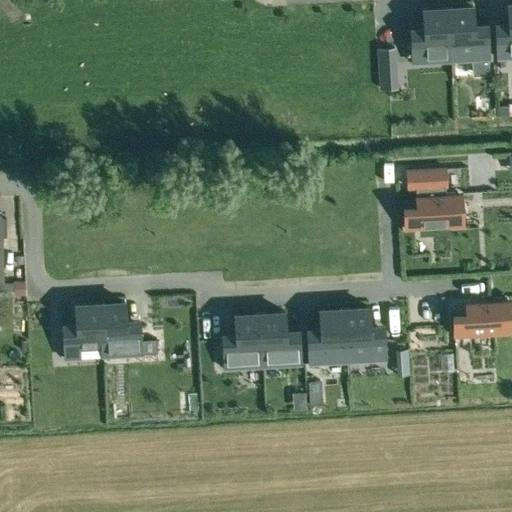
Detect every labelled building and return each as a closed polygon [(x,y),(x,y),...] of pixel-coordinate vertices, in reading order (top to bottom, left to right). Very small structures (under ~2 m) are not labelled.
[(508,22),(495,22),(497,57),(511,56),(511,2),(507,3),(508,22)] [(447,6),(450,60),(489,58),(487,23),(473,24),(472,5),(447,6)] [(423,27),(410,27),(412,62),(450,60),(447,6),(422,8),(423,27)] [(379,65),(395,64),(394,47),(378,48),(379,65)] [(445,220),(459,220),(457,191),(446,192),(445,185),(446,185),(445,167),(407,169),(408,187),(415,186),(416,194),(416,204),(403,205),(405,229),(420,228),(420,226),(445,224),(445,220)] [(343,249),(342,205),(287,206),(288,250),(343,249)] [(511,232),(489,233),(490,247),(511,245),(511,232)] [(454,336),(470,335),(470,333),(495,331),(495,327),(508,327),(507,298),(504,298),(504,299),(465,301),(466,311),(453,312),(454,336)] [(139,318),(125,319),(124,300),(99,302),(103,355),(141,353),(139,324),(139,318)] [(432,327),(431,301),(421,301),(422,327),(432,327)] [(76,322),(62,323),(64,358),(79,357),(79,347),(101,346),(102,355),(103,355),(99,302),(75,303),(76,322)] [(344,307),(347,361),(385,358),(384,330),(383,323),(370,324),(369,306),(344,307)] [(309,363),(347,361),(344,307),(319,308),(320,327),(307,328),(307,334),(309,363)] [(284,310),(259,312),(262,366),(301,363),(299,335),(298,328),(285,329),(284,310)] [(224,368),(262,366),(259,312),(234,313),(235,331),(222,332),(224,368)]
